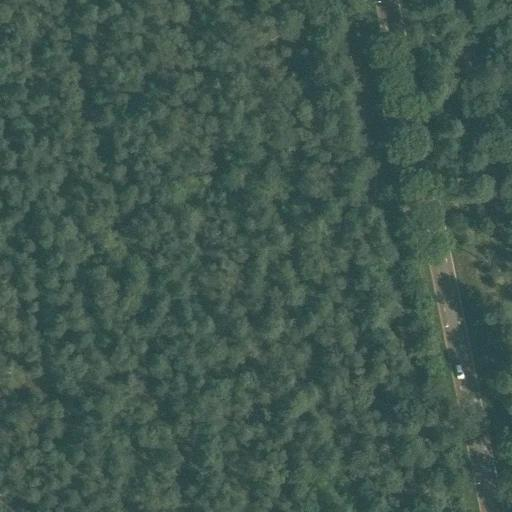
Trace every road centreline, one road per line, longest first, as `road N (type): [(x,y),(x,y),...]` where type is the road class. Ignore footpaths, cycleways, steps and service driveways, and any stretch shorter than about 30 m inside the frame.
road 1 (secondary): [(491,511),(385,0)]
road 2 (track): [(442,511),(337,0)]
road 3 (track): [(511,292),(452,0)]
